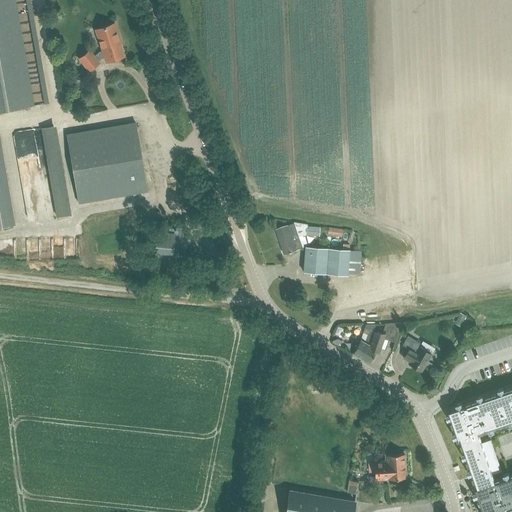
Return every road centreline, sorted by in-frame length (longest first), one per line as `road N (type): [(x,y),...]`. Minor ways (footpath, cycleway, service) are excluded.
road 1 (tertiary): [(455,511),(424,424),(406,400),(268,309),(156,0)]
road 2 (track): [(0,278),(268,309)]
